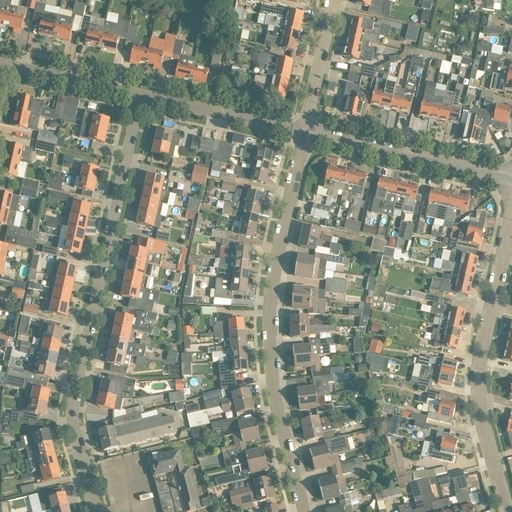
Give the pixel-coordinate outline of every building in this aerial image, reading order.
[(0,0),(0,26),(6,28),(11,7),(11,3),(0,0)] [(27,0),(25,9),(34,11),(37,0),(27,0)] [(389,2),(379,0),(356,0),(355,5),(369,8),(368,13),(382,16),(385,2),(389,2)] [(421,10),(422,10),(429,12),(431,2),(423,0),(421,10)] [(483,12),(485,0),(472,0),(472,3),(475,4),(474,7),(479,8),(479,12),(483,12)] [(501,0),(486,0),(484,12),(493,13),(494,6),(493,5),(493,2),(501,4),(501,0)] [(75,3),(72,16),(82,19),(86,6),(75,3)] [(259,15),(266,17),(301,24),(304,14),(282,10),(282,11),(261,6),(259,15)] [(11,7),(6,28),(22,31),(25,17),(24,17),(26,10),(11,7)] [(174,12),(166,10),(163,18),(172,20),(174,12)] [(429,12),(422,10),(419,23),(426,25),(429,12)] [(242,12),(234,11),(233,18),(240,19),(242,12)] [(57,23),(58,23),(54,38),(70,42),(73,27),(74,20),(59,16),(57,23)] [(503,30),(490,27),(492,17),(485,16),(481,33),(502,37),(503,30)] [(100,49),(104,34),(106,23),(105,28),(90,25),(92,19),(83,17),(79,34),(87,35),(85,45),(100,49)] [(126,40),(130,26),(131,19),(123,17),(120,17),(117,26),(106,23),(104,34),(100,49),(116,52),(119,39),(126,40)] [(299,34),(301,24),(271,18),(266,17),(265,21),(264,26),(274,28),(299,34)] [(352,19),(350,29),(380,35),(382,26),(378,25),(352,19)] [(54,38),(58,23),(57,23),(42,20),(39,35),(54,38)] [(130,26),(126,40),(126,43),(134,45),(138,28),(130,26)] [(243,31),(231,28),(228,43),(240,45),(243,31)] [(297,43),(299,34),(274,28),(273,33),(267,32),(266,36),(297,43)] [(378,45),(380,35),(350,29),(348,39),(369,43),(378,45)] [(415,43),(417,34),(407,31),(405,41),(415,43)] [(430,35),(424,34),(421,43),(428,45),(430,35)] [(171,59),(175,41),(176,37),(166,35),(165,42),(151,39),(149,49),(145,64),(161,67),(164,58),(171,59)] [(295,53),(297,43),(266,36),(265,41),(271,42),(270,48),(295,53)] [(368,48),(369,43),(348,39),(346,48),(373,54),(374,50),(368,48)] [(175,41),(171,59),(180,61),(184,43),(175,41)] [(477,51),(490,54),(492,48),(479,45),(477,51)] [(149,49),(144,48),(133,46),(130,60),(145,64),(149,49)] [(373,54),(346,48),(344,58),(371,64),(373,54)] [(210,68),(218,70),(222,54),(214,52),(212,58),(210,68)] [(256,64),(291,72),(293,61),(278,58),(278,59),(268,56),(269,55),(260,53),(259,55),(252,53),(250,62),(256,64)] [(501,57),(490,55),(488,54),(486,62),(492,63),(490,74),(498,76),(511,78),(511,66),(499,64),(501,57)] [(390,64),(389,65),(397,64),(397,63),(400,62),(399,56),(388,58),(389,63),(390,64)] [(453,57),(451,64),(457,65),(461,65),(462,59),(453,57)] [(422,70),(423,66),(423,61),(422,59),(412,59),(410,67),(422,70)] [(471,61),(462,59),(461,65),(470,68),(471,61)] [(433,68),(440,70),(441,62),(435,61),(433,68)] [(175,78),(190,81),(194,67),(178,63),(175,78)] [(389,63),(385,65),(382,75),(383,76),(382,80),(377,79),(370,106),(380,108),(387,77),(389,67),(389,65),(390,64),(389,63)] [(289,81),(291,72),(256,64),(255,69),(267,71),(266,76),(273,78),(289,81)] [(361,78),(373,80),(376,68),(364,65),(363,69),(361,75),(362,75),(361,78)] [(349,72),(361,75),(363,69),(351,66),(349,72)] [(209,70),(194,67),(190,81),(206,85),(209,70)] [(246,71),(232,68),(230,78),(244,81),(246,71)] [(359,76),(348,74),(347,82),(358,84),(359,76)] [(289,81),(273,78),(272,82),(266,81),(267,79),(266,79),(267,77),(259,75),(258,78),(255,77),(254,83),(256,84),(287,91),(289,81)] [(511,78),(498,76),(494,91),(504,94),(505,90),(511,91),(511,78)] [(397,79),(387,77),(380,108),(390,110),(395,87),(397,79)] [(470,80),(469,88),(478,90),(480,82),(470,80)] [(399,112),(409,115),(412,100),(416,84),(406,82),(404,91),(399,112)] [(287,91),(256,84),(255,88),(261,90),(260,96),(284,101),(287,91)] [(401,88),(395,87),(390,110),(399,112),(404,91),(401,90),(401,88)] [(419,117),(429,119),(435,92),(435,90),(426,88),(419,117)] [(352,116),(355,101),(357,96),(357,95),(344,92),(343,99),(342,105),(343,105),(342,110),(345,110),(344,115),(352,116)] [(439,92),(435,92),(429,119),(439,121),(445,93),(439,92)] [(495,108),(494,114),(509,117),(510,109),(507,108),(508,105),(503,104),(504,103),(492,101),(491,100),(492,94),(482,92),(481,98),(485,99),(483,107),(485,107),(484,112),(489,113),(490,108),(491,108),(491,107),(495,108)] [(455,95),(445,93),(439,121),(448,124),(455,95)] [(357,96),(355,101),(352,116),(360,118),(361,114),(363,114),(364,110),(366,110),(367,104),(369,97),(361,96),(357,95),(357,96)] [(460,96),(455,95),(448,124),(457,126),(461,111),(462,107),(458,107),(460,96)] [(40,117),(41,117),(43,109),(38,108),(40,101),(34,99),(20,96),(16,112),(40,117)] [(54,120),(62,122),(66,107),(58,105),(56,112),(54,120)] [(62,122),(74,124),(77,109),(66,107),(62,122)] [(469,109),(468,116),(466,126),(463,125),(460,137),(461,138),(461,141),(462,141),(470,143),(478,111),(469,109)] [(478,111),(470,143),(478,145),(484,146),(487,131),(488,127),(478,111)] [(489,113),(484,112),(478,111),(488,127),(488,128),(492,126),(494,128),(506,131),(509,117),(494,114),(489,113)] [(37,132),(40,117),(16,112),(13,127),(37,132)] [(82,127),(85,128),(106,132),(109,121),(95,117),(95,114),(85,112),(82,127)] [(59,127),(57,121),(49,123),(51,129),(59,127)] [(106,132),(85,128),(82,139),(87,140),(104,144),(106,132)] [(37,141),(56,145),(58,138),(59,135),(39,131),(37,141)] [(155,143),(177,148),(180,136),(158,131),(155,143)] [(212,155),(215,142),(201,138),(198,152),(201,153),(212,155)] [(37,141),(35,150),(54,155),(56,145),(37,141)] [(218,153),(221,143),(215,142),(212,155),(210,162),(220,164),(222,157),(225,158),(226,155),(218,153)] [(177,148),(155,143),(152,155),(178,160),(181,149),(177,148)] [(221,143),(218,153),(226,155),(230,156),(232,145),(221,143)] [(6,160),(20,163),(27,164),(29,165),(33,150),(24,148),(24,147),(9,144),(6,160)] [(246,148),(244,159),(270,165),(273,154),(246,148)] [(193,175),(207,178),(210,162),(212,155),(201,153),(200,155),(207,157),(205,164),(205,163),(204,166),(197,164),(196,167),(195,167),(193,175)] [(250,166),(249,170),(268,174),(270,165),(244,159),(242,158),(241,163),(249,165),(249,166),(250,166)] [(27,164),(20,163),(6,160),(2,175),(24,180),(27,164)] [(332,198),(338,169),(328,166),(324,181),(325,182),(324,188),(329,189),(327,197),(332,198)] [(83,167),(80,179),(96,182),(98,170),(83,167)] [(265,186),(268,174),(249,170),(241,168),(240,174),(238,179),(265,186)] [(338,169),(332,198),(337,199),(338,191),(343,192),(348,171),(338,169)] [(350,204),(352,198),(357,173),(348,171),(343,192),(341,202),(350,204)] [(48,189),(61,192),(62,184),(57,183),(59,174),(51,172),(48,186),(48,189)] [(221,173),(219,179),(235,183),(236,176),(221,173)] [(367,175),(357,173),(352,198),(356,199),(357,196),(362,197),(363,190),(364,190),(367,175)] [(205,186),(207,178),(193,175),(191,183),(205,186)] [(145,189),(167,193),(169,181),(148,176),(145,189)] [(383,208),(384,208),(390,180),(380,178),(373,209),(382,211),(383,208)] [(93,193),(96,182),(80,179),(77,190),(93,193)] [(21,188),(37,192),(46,194),(47,189),(48,189),(48,186),(23,180),(21,188)] [(399,183),(390,180),(384,208),(388,209),(389,204),(394,205),(393,210),(399,183)] [(235,185),(223,183),(222,190),(234,193),(235,185)] [(409,185),(399,183),(393,210),(402,212),(409,185)] [(418,187),(409,185),(402,212),(413,215),(418,187)] [(35,200),(37,192),(21,188),(19,197),(35,200)] [(143,200),(163,205),(164,205),(167,193),(145,189),(143,200)] [(431,190),(426,215),(430,216),(429,220),(434,221),(441,192),(431,190)] [(235,191),(233,203),(260,209),(263,196),(241,191),(241,192),(235,191)] [(0,192),(0,209),(17,213),(20,198),(0,192)] [(69,215),(87,220),(90,207),(77,204),(78,198),(50,192),(48,198),(67,203),(71,204),(69,215)] [(450,195),(441,192),(434,221),(434,220),(444,222),(450,195)] [(460,197),(450,195),(444,222),(453,224),(455,218),(460,197)] [(476,201),(460,197),(455,218),(459,219),(461,212),(466,213),(467,211),(473,212),(476,201)] [(198,214),(200,203),(201,202),(190,199),(187,211),(198,214)] [(160,217),(163,205),(143,200),(140,212),(157,216),(160,217)] [(224,203),(223,210),(258,218),(260,209),(233,203),(231,203),(231,205),(224,203)] [(326,221),(329,208),(313,204),(310,217),(326,221)] [(13,228),(17,213),(0,209),(0,225),(6,227),(6,226),(13,228)] [(256,227),(258,218),(223,210),(222,215),(237,219),(237,223),(243,224),(256,227)] [(195,215),(198,215),(198,214),(187,211),(186,211),(184,219),(193,221),(195,215)] [(157,216),(140,212),(137,225),(154,229),(157,216)] [(484,228),(486,216),(477,214),(475,220),(471,219),(469,225),(463,223),(461,222),(458,224),(458,225),(457,229),(482,235),(484,228)] [(87,220),(69,215),(66,227),(69,228),(85,232),(87,220)] [(199,215),(194,236),(198,236),(203,216),(199,215)] [(59,220),(44,217),(43,222),(47,223),(58,226),(59,220)] [(366,217),(362,233),(368,234),(377,236),(378,229),(370,227),(372,219),(366,217)] [(361,223),(347,220),(345,230),(359,233),(361,223)] [(423,236),(426,223),(419,221),(416,235),(423,236)] [(233,228),(232,230),(231,235),(253,240),(256,227),(243,224),(241,230),(233,228)] [(407,224),(404,233),(411,235),(414,226),(407,224)] [(304,227),(302,237),(336,245),(337,239),(332,238),(320,235),(321,231),(304,227)] [(85,232),(69,228),(67,240),(82,244),(85,232)] [(378,229),(377,236),(384,238),(385,230),(378,229)] [(480,243),(482,235),(457,229),(457,230),(460,230),(456,248),(474,252),(476,242),(480,243)] [(212,230),(211,238),(222,240),(227,241),(229,233),(212,230)] [(37,235),(31,233),(19,231),(18,238),(36,243),(37,235)] [(157,233),(156,240),(168,242),(170,236),(157,233)] [(341,246),(336,245),(302,237),(299,248),(317,251),(317,247),(329,250),(329,251),(339,253),(341,246)] [(18,238),(16,247),(34,250),(36,243),(18,238)] [(396,241),(395,239),(390,238),(389,240),(387,248),(394,249),(396,241)] [(60,239),(58,250),(43,247),(42,254),(57,258),(59,251),(80,256),(82,244),(67,240),(60,239)] [(139,239),(136,250),(132,249),(129,261),(145,265),(160,268),(163,256),(163,257),(166,246),(139,239)] [(370,251),(383,254),(385,242),(373,239),(370,251)] [(227,241),(222,240),(221,247),(227,248),(226,260),(228,261),(250,263),(251,250),(235,249),(236,243),(227,241)] [(0,259),(6,261),(9,246),(2,244),(3,244),(0,243),(0,259)] [(395,250),(385,248),(383,257),(393,260),(395,250)] [(176,272),(182,273),(187,250),(181,249),(176,272)] [(297,257),(296,267),(325,272),(326,263),(342,266),(344,259),(331,257),(331,256),(316,254),(315,260),(297,257)] [(448,263),(453,264),(474,269),(477,259),(462,255),(461,261),(455,259),(456,256),(450,255),(448,263)] [(189,256),(187,266),(202,268),(203,258),(196,257),(189,256)] [(382,258),(382,259),(380,267),(390,269),(392,260),(382,258)] [(143,277),(145,265),(129,261),(127,273),(143,277)] [(220,264),(219,270),(249,273),(250,263),(228,261),(228,265),(220,264)] [(176,266),(161,262),(160,267),(175,271),(176,266)] [(452,268),(451,273),(472,278),(474,269),(453,264),(448,263),(447,267),(452,268)] [(61,266),(58,279),(74,282),(77,269),(61,266)] [(325,272),(296,267),(295,277),(311,279),(311,280),(320,281),(324,281),(325,272)] [(224,274),(224,276),(229,276),(229,280),(248,282),(249,273),(219,270),(218,274),(224,274)] [(30,272),(28,280),(35,281),(37,274),(36,274),(30,272)] [(140,288),(143,277),(127,273),(124,285),(140,288)] [(442,275),(441,281),(470,287),(472,278),(451,273),(450,277),(442,275)] [(181,275),(174,274),(172,283),(179,284),(181,275)] [(188,275),(186,297),(193,298),(195,275),(188,275)] [(50,289),(71,294),(74,282),(58,279),(53,278),(50,289)] [(14,280),(14,282),(1,279),(0,282),(0,284),(12,288),(24,291),(26,284),(14,280)] [(248,282),(229,280),(223,279),(217,279),(215,292),(211,291),(210,299),(231,301),(232,293),(246,295),(248,282)] [(326,279),(325,286),(345,289),(346,282),(326,279)] [(468,297),(470,287),(441,281),(438,292),(430,289),(429,289),(429,291),(425,291),(424,295),(441,299),(443,293),(454,296),(454,295),(468,297)] [(376,282),(374,296),(385,297),(387,284),(376,282)] [(28,289),(43,292),(44,287),(29,284),(28,289)] [(150,291),(140,288),(124,285),(121,297),(130,299),(128,309),(152,314),(154,304),(148,303),(150,291)] [(325,286),(324,293),(344,296),(345,289),(325,286)] [(292,298),(318,300),(319,290),(293,288),(292,298)] [(47,301),(53,302),(69,306),(71,294),(50,289),(49,289),(46,300),(47,300),(47,301)] [(412,292),(411,298),(423,301),(424,295),(412,292)] [(440,305),(441,299),(424,295),(423,301),(433,303),(440,305)] [(318,300),(292,298),(292,309),(308,309),(308,315),(323,315),(324,301),(318,301),(318,300)] [(69,306),(53,302),(47,301),(44,313),(47,313),(47,314),(66,318),(69,306)] [(389,313),(391,305),(372,301),(371,306),(371,307),(382,310),(382,311),(389,313)] [(430,314),(435,315),(462,322),(465,312),(442,307),(440,305),(433,303),(430,314)] [(23,313),(37,316),(39,308),(25,305),(23,313)] [(361,311),(360,318),(368,318),(371,307),(371,306),(362,305),(361,311)] [(177,317),(178,312),(178,310),(169,308),(168,315),(177,317)] [(123,309),(121,316),(117,315),(115,328),(135,333),(152,336),(153,331),(137,327),(140,313),(123,309)] [(201,310),(200,318),(216,318),(215,310),(201,310)] [(440,321),(438,326),(460,332),(462,322),(435,315),(434,320),(440,321)] [(291,318),(291,329),(322,328),(322,320),(309,321),(309,318),(291,318)] [(359,328),(361,328),(366,328),(368,318),(360,318),(359,328)] [(175,332),(177,321),(171,319),(171,322),(169,322),(167,330),(175,332)] [(40,340),(41,340),(60,344),(63,332),(59,331),(60,325),(44,321),(40,340)] [(213,327),(213,334),(245,332),(244,321),(216,323),(216,327),(213,327)] [(458,341),(460,332),(438,326),(437,331),(433,330),(432,335),(458,341)] [(183,336),(188,336),(193,336),(192,327),(182,328),(183,336)] [(133,345),(135,333),(115,328),(112,340),(133,345)] [(322,328),(291,329),(292,339),(308,338),(308,336),(319,336),(319,334),(337,334),(336,328),(322,328)] [(7,334),(6,338),(9,338),(13,339),(14,340),(16,332),(12,331),(7,334)] [(245,342),(245,332),(213,334),(200,335),(200,340),(212,339),(212,338),(215,338),(215,340),(218,340),(218,344),(224,343),(245,342)] [(456,351),(458,341),(432,335),(431,335),(430,340),(435,341),(433,348),(441,350),(442,347),(456,351)] [(0,345),(7,347),(9,338),(6,338),(0,336),(0,345)] [(58,356),(60,344),(41,340),(38,352),(58,356)] [(130,356),(137,358),(139,346),(133,345),(112,340),(109,352),(130,356)] [(294,359),(320,357),(319,356),(330,355),(329,346),(328,341),(328,340),(309,341),(310,347),(293,348),(294,359)] [(378,342),(371,340),(369,353),(375,354),(378,342)] [(20,348),(31,350),(32,344),(21,342),(20,348)] [(246,352),(245,342),(224,343),(224,348),(208,349),(208,354),(212,354),(246,352)] [(32,363),(33,363),(55,368),(58,356),(38,352),(31,350),(20,348),(19,352),(29,355),(29,356),(33,357),(32,363)] [(126,376),(130,356),(109,352),(107,364),(111,365),(109,373),(126,376)] [(247,361),(246,352),(212,354),(212,361),(219,360),(219,363),(247,361)] [(178,355),(168,353),(166,362),(176,364),(178,355)] [(190,355),(181,355),(182,365),(190,365),(190,355)] [(369,358),(368,362),(367,369),(377,372),(378,369),(381,358),(370,355),(369,358)] [(19,369),(21,359),(11,357),(9,367),(19,369)] [(320,357),(294,359),(294,368),(311,367),(312,378),(331,377),(330,369),(320,370),(320,357)] [(417,366),(421,367),(456,375),(457,367),(453,366),(453,363),(449,362),(450,361),(444,360),(437,358),(434,359),(426,357),(425,359),(419,357),(417,366)] [(247,373),(247,361),(219,363),(220,375),(247,373)] [(30,375),(31,375),(30,382),(45,385),(47,379),(52,380),(55,368),(33,363),(30,375)] [(191,376),(190,365),(182,365),(182,376),(191,376)] [(176,376),(177,367),(168,367),(168,376),(176,376)] [(421,367),(418,385),(417,386),(419,387),(430,389),(431,387),(432,383),(438,384),(437,385),(452,388),(453,383),(454,383),(456,375),(421,367)] [(27,381),(29,373),(13,370),(8,368),(6,377),(27,381)] [(297,391),(298,401),(324,397),(322,385),(333,383),(333,382),(349,380),(348,375),(331,377),(312,378),(313,389),(297,391)] [(100,395),(117,399),(123,400),(126,388),(134,390),(136,382),(108,376),(107,384),(103,383),(100,395)] [(27,381),(6,377),(6,380),(4,386),(25,391),(25,389),(27,381)] [(381,380),(373,379),(372,386),(379,387),(381,380)] [(45,385),(30,382),(28,389),(26,401),(47,405),(50,393),(44,391),(45,385)] [(426,405),(430,406),(454,412),(457,398),(429,391),(430,389),(419,387),(418,392),(428,394),(426,405)] [(180,392),(168,394),(170,404),(175,403),(175,404),(183,402),(183,391),(180,392)] [(202,398),(206,411),(251,401),(248,391),(233,394),(234,398),(220,402),(220,400),(223,399),(221,393),(202,398)] [(97,408),(113,411),(114,408),(121,410),(123,400),(117,399),(100,395),(97,408)] [(381,396),(375,398),(377,407),(384,405),(381,396)] [(318,414),(332,412),(331,406),(325,407),(324,397),(298,401),(300,411),(317,408),(318,414)] [(44,417),(47,405),(26,401),(25,401),(23,412),(23,413),(18,412),(17,414),(12,413),(10,424),(28,424),(29,425),(38,424),(40,416),(44,417)] [(251,401),(206,411),(187,415),(191,429),(208,425),(206,417),(236,410),(237,414),(253,411),(251,401)] [(183,402),(175,404),(175,405),(175,406),(177,413),(185,410),(184,407),(185,407),(183,402)] [(198,404),(185,407),(187,414),(200,411),(198,404)] [(394,407),(384,405),(382,413),(392,415),(394,407)] [(430,406),(427,417),(426,420),(451,425),(452,419),(452,420),(454,412),(430,406)] [(126,417),(140,413),(144,412),(143,408),(125,412),(126,417)] [(364,409),(354,410),(341,411),(338,412),(339,419),(355,417),(354,414),(365,413),(364,409)] [(99,432),(101,442),(174,424),(172,417),(163,420),(161,415),(142,420),(140,413),(126,417),(113,420),(111,420),(114,429),(99,432)] [(412,414),(411,420),(415,421),(418,422),(420,416),(412,414)] [(334,425),(333,419),(332,416),(319,419),(319,418),(302,422),(304,433),(334,425)] [(401,418),(392,416),(388,434),(397,436),(401,418)] [(370,430),(382,426),(380,417),(367,421),(370,430)] [(213,432),(222,429),(224,438),(233,436),(258,430),(256,420),(239,424),(238,418),(211,424),(213,432)] [(428,424),(421,423),(420,429),(430,432),(432,425),(428,424)] [(18,452),(26,450),(51,444),(48,431),(44,432),(42,424),(38,424),(29,425),(30,436),(21,438),(22,443),(16,444),(18,452)] [(176,433),(174,424),(101,442),(104,452),(120,448),(176,433)] [(333,431),(336,430),(334,425),(304,433),(307,443),(324,438),(325,442),(335,439),(333,431)] [(218,454),(218,455),(222,454),(245,449),(244,443),(260,440),(258,430),(233,436),(235,446),(221,449),(221,454),(218,454)] [(437,433),(434,444),(456,449),(458,441),(453,440),(453,438),(450,437),(450,436),(437,433)] [(414,482),(428,478),(429,479),(430,479),(436,478),(434,470),(427,472),(427,471),(424,472),(424,468),(415,470),(416,473),(413,474),(412,472),(406,473),(399,444),(403,445),(421,450),(423,442),(397,436),(388,434),(387,435),(385,436),(391,457),(395,472),(399,487),(409,485),(414,483),(414,482)] [(312,462),(337,455),(350,452),(346,436),(335,439),(325,442),(326,448),(310,452),(312,462)] [(454,457),(456,449),(434,444),(430,443),(426,459),(451,464),(453,456),(454,457)] [(26,450),(29,462),(54,455),(51,444),(26,450)] [(245,449),(222,454),(224,460),(229,458),(232,468),(240,466),(265,460),(263,450),(246,454),(245,449)] [(200,510),(200,509),(190,469),(184,470),(179,451),(147,459),(153,479),(162,511),(195,511),(200,510)] [(10,463),(7,454),(0,456),(0,460),(1,466),(10,463)] [(32,473),(39,472),(57,467),(54,455),(29,462),(32,473)] [(332,472),(355,467),(353,461),(339,464),(337,455),(312,462),(315,471),(331,467),(332,472)] [(390,473),(395,472),(391,457),(384,459),(386,466),(388,466),(390,473)] [(252,479),(251,474),(268,470),(265,460),(240,466),(241,473),(215,480),(215,482),(217,487),(243,481),(252,479)] [(320,492),(345,485),(342,476),(362,471),(362,469),(361,465),(358,466),(355,467),(332,472),(334,478),(318,482),(320,492)] [(60,479),(57,467),(39,472),(42,484),(60,479)] [(2,469),(1,481),(9,479),(6,468),(2,469)] [(450,485),(449,481),(447,475),(438,477),(439,484),(440,487),(450,485)] [(455,490),(454,491),(455,496),(468,493),(464,477),(452,480),(455,490)] [(230,499),(272,489),(270,479),(246,485),(247,488),(229,493),(226,494),(227,498),(230,497),(230,499)] [(430,486),(432,486),(430,479),(429,479),(418,482),(425,511),(427,511),(432,511),(446,511),(444,501),(439,502),(436,503),(435,500),(434,495),(432,495),(430,486)] [(411,511),(409,505),(404,506),(405,511),(425,511),(418,482),(414,483),(409,485),(410,487),(414,501),(417,511),(411,511)] [(33,485),(21,488),(22,494),(34,491),(33,485)] [(347,494),(345,485),(320,492),(323,501),(339,497),(340,503),(349,501),(359,497),(357,491),(347,494)] [(402,498),(399,490),(399,487),(381,492),(383,500),(384,503),(402,498)] [(230,499),(222,501),(223,506),(231,504),(232,507),(235,506),(236,511),(253,508),(252,505),(275,499),(272,489),(230,499)] [(473,511),(469,494),(456,497),(459,511),(473,511)] [(41,511),(49,511),(68,507),(65,495),(39,502),(41,511)] [(459,511),(456,497),(444,501),(446,511),(459,511)] [(211,506),(209,498),(205,499),(201,500),(203,508),(211,506)] [(384,503),(383,500),(376,502),(379,511),(385,511),(385,510),(383,503),(384,503)] [(351,511),(349,501),(340,503),(342,509),(327,511),(351,511)]
